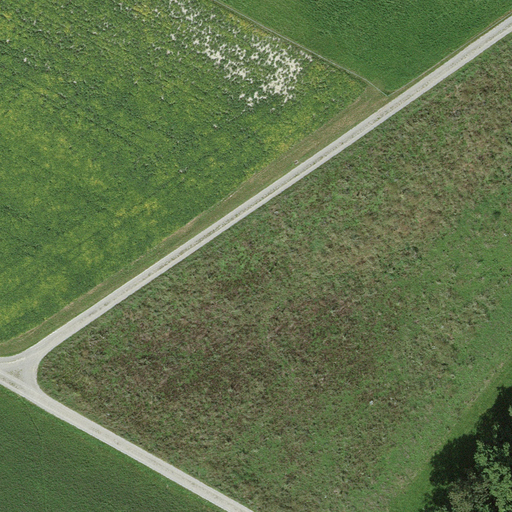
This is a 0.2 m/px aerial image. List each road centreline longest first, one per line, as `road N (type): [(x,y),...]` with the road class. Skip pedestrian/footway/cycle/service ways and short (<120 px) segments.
road 1 (track): [(3,378),(511,29)]
road 2 (track): [(239,511),(0,376)]
